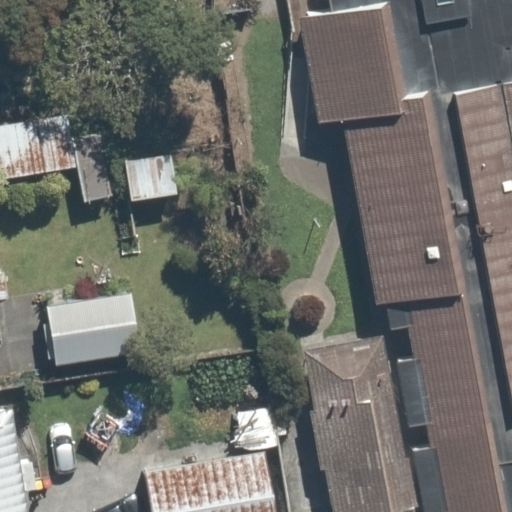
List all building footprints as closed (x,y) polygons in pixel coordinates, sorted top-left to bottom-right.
[(511,511),(511,0),(325,0),(327,7),(293,15),(313,117),(337,113),(371,298),(380,297),(387,324),(403,321),(410,353),(391,357),(404,421),(420,418),(425,441),(407,444),(420,511),(436,508),(437,511),(410,511),(408,503),(414,502),(378,332),(297,345),(308,406),(305,406),(316,465),(320,464),(329,511),(511,511)] [(55,111),(0,114),(0,168),(58,165),(55,111)] [(28,297),(35,355),(126,343),(119,285),(28,297)] [(0,511),(14,511),(0,429),(0,511)] [(135,464),(140,511),(264,511),(256,448),(135,464)]
